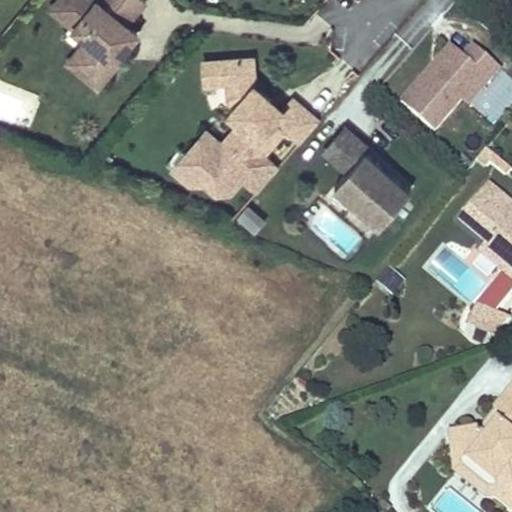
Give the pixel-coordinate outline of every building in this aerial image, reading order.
[(55,0),(49,8),(86,39),(89,42),(90,52),(80,64),(102,82),(118,64),(114,60),(129,42),(124,38),(132,29),(125,23),(143,0),(105,0),(102,4),(97,0),(55,0)] [(132,29),(124,38),(129,42),(137,32),(132,29)] [(89,42),(86,39),(66,62),(97,88),(102,82),(80,64),(90,52),(89,42)] [(450,49),(398,103),(429,134),(480,78),(487,81),(495,72),(472,50),(462,60),(450,49)] [(248,61),(214,64),(216,85),(223,84),(225,102),(232,109),(226,117),(236,126),(217,149),(246,173),(280,133),(295,147),(315,124),(288,101),(279,112),(275,116),(264,106),(267,102),(250,88),(248,61)] [(214,64),(199,65),(201,86),(216,85),(214,64)] [(267,102),(264,106),(275,116),(279,112),(267,102)] [(330,165),(352,140),(339,130),(317,154),(330,165)] [(405,195),(383,176),(379,181),(374,176),(378,172),(360,156),(364,152),(352,140),(330,165),(342,176),(329,190),(374,230),(405,195)] [(383,176),(378,172),(374,176),(379,181),(383,176)] [(511,294),(511,246),(507,242),(511,235),(511,228),(476,200),(448,235),(476,258),(468,267),(508,299),(511,294)] [(249,205),(238,219),(256,234),(267,220),(249,205)] [(393,296),(405,285),(389,268),(377,280),(393,296)] [(475,316),(467,334),(492,344),(499,336),(484,330),(488,321),(475,316)] [(511,373),(510,373),(484,406),(484,411),(472,426),(448,432),(457,475),(464,473),(462,464),(470,462),(499,485),(501,499),(511,507),(511,373)] [(464,473),(457,475),(489,501),(501,499),(499,485),(470,462),(462,464),(464,473)]
